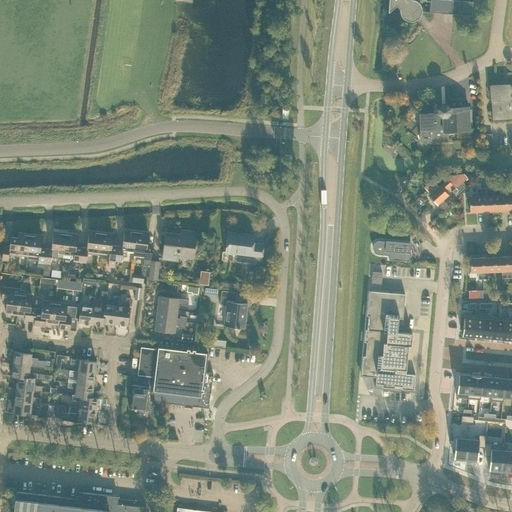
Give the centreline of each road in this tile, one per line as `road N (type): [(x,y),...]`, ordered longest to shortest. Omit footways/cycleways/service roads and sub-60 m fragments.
road 1 (unclassified): [(214,455),(225,405),(264,372),(277,342),(280,210),(241,191),(0,203)]
road 2 (unclassified): [(325,138),(157,130),(101,149),(0,152)]
road 3 (primary): [(325,138),(304,441)]
road 4 (primary): [(325,441),(343,140)]
road 5 (residential): [(109,444),(114,347),(0,336)]
road 6 (residential): [(438,342),(447,244),(458,234),(511,231)]
road 7 (unclassified): [(346,85),(424,84),(496,55)]
